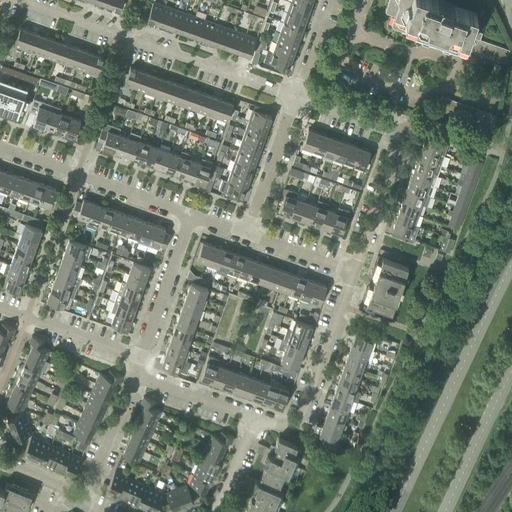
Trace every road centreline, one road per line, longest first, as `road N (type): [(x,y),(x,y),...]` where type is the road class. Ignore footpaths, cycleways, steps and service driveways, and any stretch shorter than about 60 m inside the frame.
road 1 (residential): [(294,97),(20,0)]
road 2 (secondary): [(511,267),(396,511)]
road 3 (residential): [(353,272),(299,423),(255,420)]
road 4 (residential): [(190,214),(0,147)]
road 5 (secondary): [(445,511),(511,371)]
road 6 (residential): [(142,358),(190,214)]
road 7 (residential): [(142,358),(0,308)]
road 8 (residential): [(247,235),(294,97)]
road 9 (residential): [(403,138),(353,272)]
road 10 (residential): [(80,501),(135,375)]
road 11 (residential): [(255,420),(135,375)]
